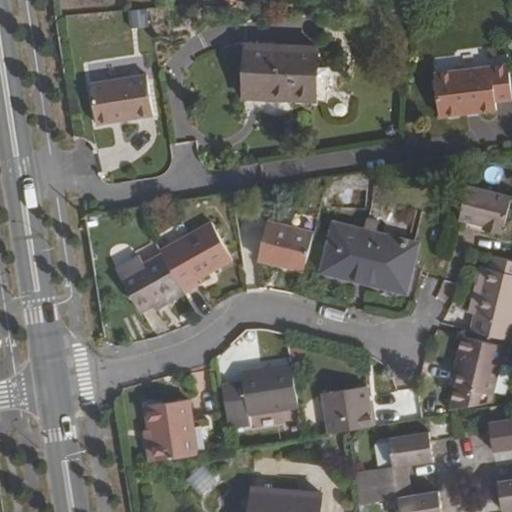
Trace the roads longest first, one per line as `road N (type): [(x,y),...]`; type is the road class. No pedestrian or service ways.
road 1 (residential): [(402,342),(258,306),(184,355),(50,385)]
road 2 (secondary): [(50,385),(0,37)]
road 3 (secondary): [(69,511),(50,385)]
